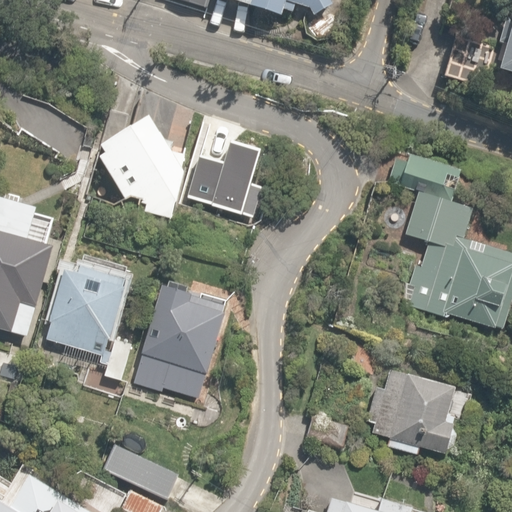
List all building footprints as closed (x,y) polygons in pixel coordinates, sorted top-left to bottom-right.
[(165,0),(165,1),(203,11),(205,0),(165,0)] [(211,0),(210,6),(244,15),(274,23),(277,13),(289,17),(291,10),(306,14),(301,31),(330,39),(340,2),(333,0),(211,0)] [(511,4),(493,82),(511,87),(511,4)] [(149,204),(149,211),(173,215),(186,164),(157,110),(94,144),(121,196),(149,204)] [(457,172),(396,155),(389,180),(450,197),(457,172)] [(407,306),(504,333),(511,306),(511,254),(458,239),(467,206),(416,192),(402,241),(423,247),(407,306)] [(0,329),(35,340),(63,242),(31,233),(39,205),(0,194),(0,329)] [(174,289),(159,285),(131,384),(199,403),(237,272),(184,257),(174,289)] [(127,276),(69,260),(47,340),(106,356),(127,276)] [(461,387),(381,366),(362,438),(441,459),(461,387)] [(107,438),(96,468),(174,496),(185,466),(107,438)] [(8,486),(0,481),(0,511),(92,511),(18,468),(8,486)] [(408,511),(409,511),(379,501),(376,509),(333,495),(327,511),(408,511)]
